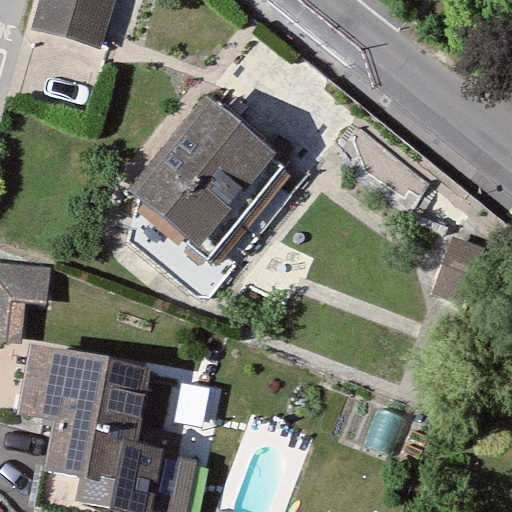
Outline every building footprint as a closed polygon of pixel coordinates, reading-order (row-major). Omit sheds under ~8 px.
[(148,0),(41,0),(31,33),(99,53),(104,38),(135,47),(148,0)] [(206,107),(126,199),(207,268),(286,175),(206,107)] [(487,251),(450,239),(430,296),(467,308),(487,251)] [(46,302),(49,272),(0,267),(0,342),(2,343),(6,298),(46,302)] [(141,511),(180,511),(191,456),(130,444),(146,364),(22,339),(8,407),(42,414),(32,465),(67,472),(62,496),(141,511)]
